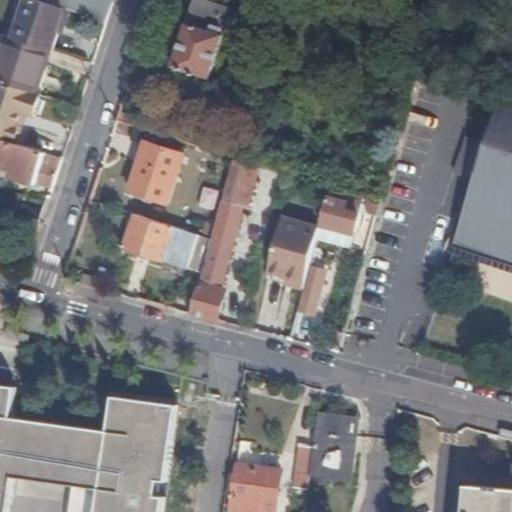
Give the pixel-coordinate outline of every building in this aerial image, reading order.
[(14,39),(52,52),(54,53),(60,34),(58,33),(66,9),(40,1),(36,0),(21,0),(15,23),(19,24),(14,39)] [(74,12),(107,23),(113,4),(101,0),(40,0),(40,1),(66,9),(74,12)] [(179,71),(200,77),(210,81),(232,10),(200,0),(196,0),(174,68),(179,71)] [(66,35),(74,12),(66,9),(58,33),(60,34),(66,35)] [(415,45),(419,30),(394,21),(390,37),(415,45)] [(424,49),(428,34),(428,33),(419,30),(415,45),(424,49)] [(10,38),(0,68),(0,82),(38,95),(47,66),(52,52),(14,39),(10,38)] [(52,68),(47,66),(38,95),(42,96),(52,68)] [(199,82),(200,77),(179,71),(177,75),(199,82)] [(38,95),(0,82),(0,140),(3,141),(17,146),(23,128),(18,126),(22,114),(27,116),(39,120),(46,97),(38,95)] [(511,94),(510,94),(511,89),(509,88),(491,145),(469,139),(457,176),(478,183),(459,244),(482,252),(479,261),(481,263),(484,252),(508,259),(505,270),(506,271),(510,260),(511,260),(511,94)] [(23,128),(27,116),(22,114),(18,126),(23,128)] [(189,144),(150,132),(149,135),(187,147),(189,144)] [(17,146),(3,141),(0,150),(0,165),(13,170),(10,177),(12,178),(36,186),(38,177),(55,183),(63,160),(17,146)] [(168,206),(184,156),(146,144),(131,193),(168,206)] [(199,297),(222,303),(225,292),(222,292),(235,239),(243,241),(249,222),(240,220),(243,208),(247,209),(258,168),(234,163),(213,241),(207,266),(199,297)] [(13,170),(0,165),(0,188),(7,191),(12,178),(10,177),(13,170)] [(342,203),(344,194),(330,190),(328,199),(342,203)] [(346,204),(342,203),(328,199),(321,227),(355,236),(363,206),(347,201),(346,204)] [(381,206),(377,205),(373,219),(378,220),(381,206)] [(213,241),(137,216),(125,250),(189,270),(191,262),(207,266),(213,241)] [(321,229),(283,219),(268,275),(306,285),(310,269),(321,229)] [(305,291),(299,312),(315,317),(327,273),(310,269),(306,285),(305,291)] [(306,285),(268,275),(267,281),(305,291),(306,285)] [(94,280),(83,277),(81,287),(92,290),(94,280)] [(218,323),(222,303),(199,297),(194,316),(218,323)] [(347,335),(336,332),(331,351),(342,353),(347,337),(347,335)] [(0,511),(0,506),(14,508),(18,480),(103,491),(100,511),(164,511),(179,408),(116,398),(111,433),(15,420),(15,412),(0,409),(0,511)] [(355,423),(319,416),(315,449),(311,477),(348,481),(355,423)] [(311,477),(315,449),(301,447),(295,488),(309,491),(311,477)] [(275,473),(239,467),(237,489),(233,511),(277,511),(279,505),(270,503),(275,473)] [(511,511),(511,493),(470,489),(468,511),(511,511)]
